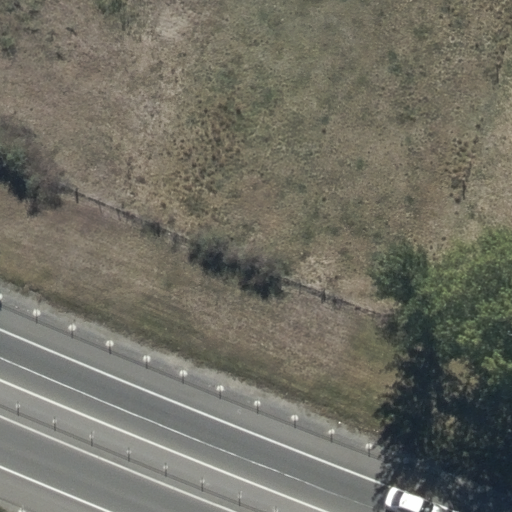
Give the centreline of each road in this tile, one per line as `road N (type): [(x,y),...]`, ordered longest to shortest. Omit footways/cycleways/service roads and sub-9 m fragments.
road 1 (trunk): [(0,355),(388,511)]
road 2 (trunk): [(178,511),(0,438)]
